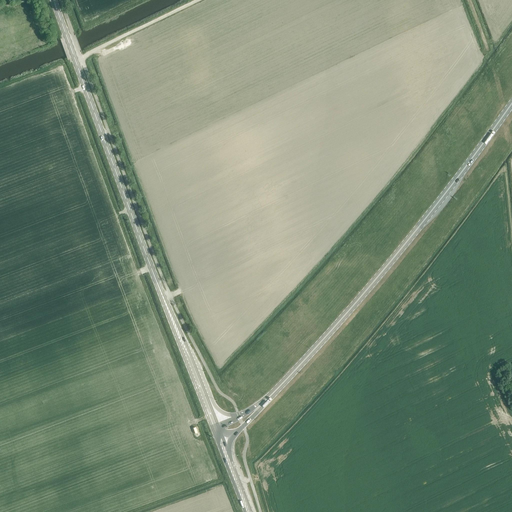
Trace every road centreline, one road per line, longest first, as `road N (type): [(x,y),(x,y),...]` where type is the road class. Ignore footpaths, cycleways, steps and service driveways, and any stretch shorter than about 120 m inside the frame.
road 1 (secondary): [(207,405),(52,0)]
road 2 (primary): [(273,392),(433,210),(511,102)]
road 3 (track): [(76,62),(198,0)]
